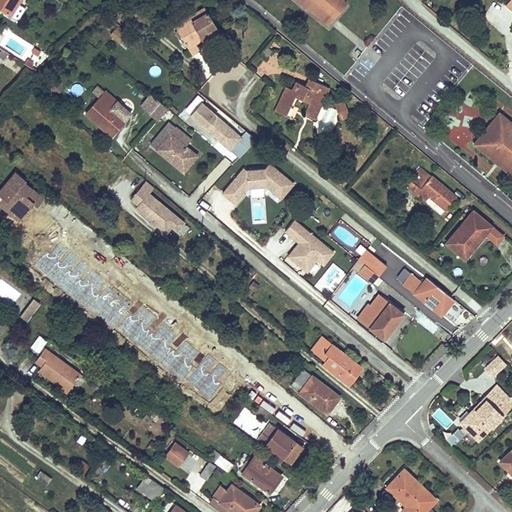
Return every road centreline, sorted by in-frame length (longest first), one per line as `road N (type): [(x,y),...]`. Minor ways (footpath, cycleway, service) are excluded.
road 1 (residential): [(234,84),(242,114),(492,318)]
road 2 (residential): [(236,235),(422,392)]
road 3 (residential): [(501,511),(403,410)]
road 4 (unclassified): [(305,511),(403,410)]
road 5 (residential): [(407,0),(511,87)]
road 6 (unknown): [(236,235),(131,151)]
road 7 (unclassified): [(511,217),(420,133)]
